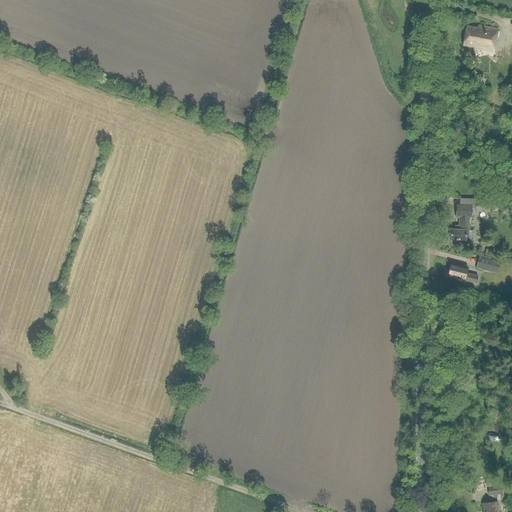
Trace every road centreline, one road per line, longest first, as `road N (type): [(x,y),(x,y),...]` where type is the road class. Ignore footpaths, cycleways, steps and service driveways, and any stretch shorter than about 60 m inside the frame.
road 1 (tertiary): [(424,511),(420,298),(431,0)]
road 2 (track): [(302,511),(17,409),(0,389)]
